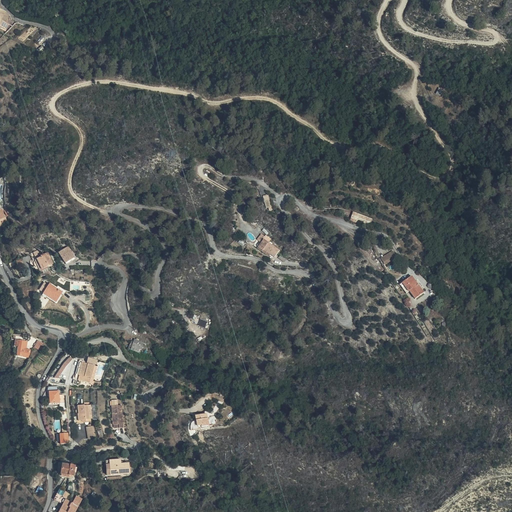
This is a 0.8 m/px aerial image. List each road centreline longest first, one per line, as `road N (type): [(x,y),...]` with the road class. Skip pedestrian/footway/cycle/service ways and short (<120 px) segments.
road 1 (track): [(112,211),(80,201),(69,188),(82,132),(52,105),(54,95),(98,81),(271,101),(331,143),(385,148),(427,172),(445,168),(447,155),(416,112),(414,69),(377,37),(389,0)]
road 2 (residential): [(0,260),(31,323),(60,332),(38,395),(51,449),(46,511)]
road 3 (track): [(404,0),(403,22),(430,36),(497,42),(496,32),(456,22),(449,0)]
